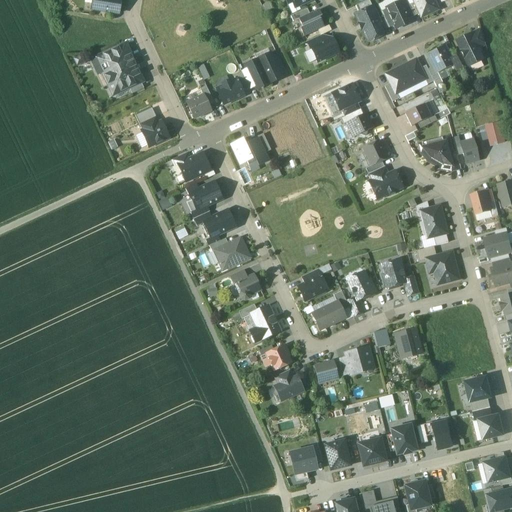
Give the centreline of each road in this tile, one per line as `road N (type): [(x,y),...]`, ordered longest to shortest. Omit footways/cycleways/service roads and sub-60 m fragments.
road 1 (residential): [(211,132),(310,352),(483,291)]
road 2 (track): [(135,168),(288,511)]
road 3 (residential): [(308,493),(511,443)]
road 4 (residential): [(364,61),(211,132)]
road 5 (residential): [(454,187),(416,176),(364,61)]
road 6 (residential): [(135,0),(133,18),(189,142)]
road 7 (track): [(135,168),(0,231)]
road 8 (residential): [(498,0),(364,61)]
road 9 (residential): [(511,408),(483,291)]
